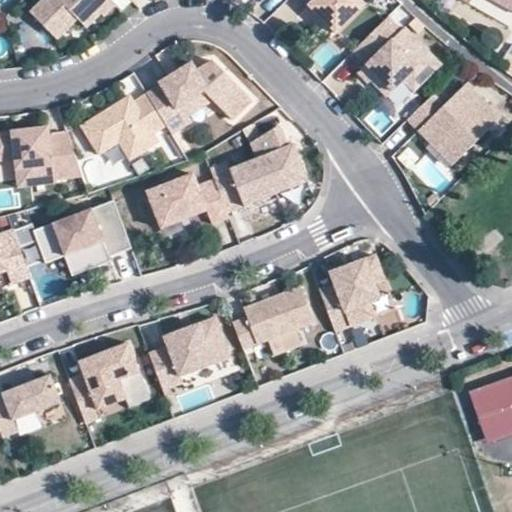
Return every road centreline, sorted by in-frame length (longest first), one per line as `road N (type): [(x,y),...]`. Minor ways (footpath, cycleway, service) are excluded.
road 1 (residential): [(10,511),(491,330)]
road 2 (residential): [(372,182),(313,109),(220,22),(177,20),(77,78),(0,92)]
road 3 (residential): [(0,344),(260,257),(321,229),(372,182)]
road 4 (residential): [(372,182),(491,330)]
